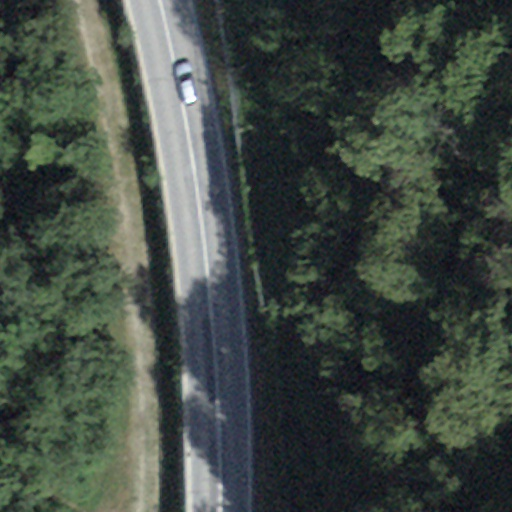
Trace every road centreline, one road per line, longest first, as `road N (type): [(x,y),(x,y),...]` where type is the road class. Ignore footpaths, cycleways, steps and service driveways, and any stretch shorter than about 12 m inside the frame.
road 1 (track): [(75,0),(100,84),(138,313),(144,511)]
road 2 (secondary): [(158,0),(201,252),(214,511)]
